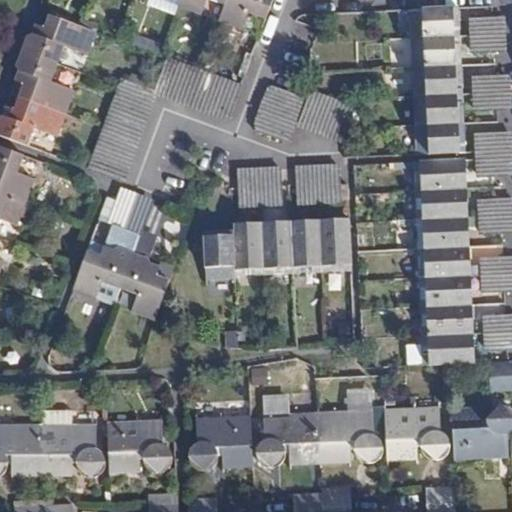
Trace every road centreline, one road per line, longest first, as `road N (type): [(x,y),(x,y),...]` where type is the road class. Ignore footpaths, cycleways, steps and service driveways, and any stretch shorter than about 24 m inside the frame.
road 1 (residential): [(289,0),(235,141)]
road 2 (residential): [(235,141),(167,116),(142,178)]
